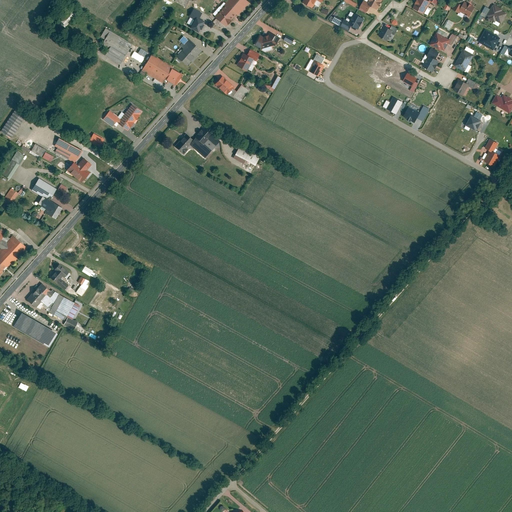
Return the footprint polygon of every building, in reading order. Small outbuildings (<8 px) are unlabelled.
[(245,0),(226,0),(224,3),(225,4),(236,14),(238,16),(249,3),(245,0)] [(381,0),(369,0),(368,4),(367,4),(371,6),(376,9),(381,0)] [(425,0),(418,0),(414,8),(423,13),(427,6),(429,2),(425,0)] [(368,11),(371,6),(367,4),(368,4),(364,1),(361,7),(368,11)] [(460,11),(463,6),(457,2),(453,10),(459,13),(460,11)] [(475,8),(465,3),(463,6),(460,11),(465,14),(470,16),(475,8)] [(236,14),(225,4),(221,8),(222,9),(215,17),(226,26),(231,20),(230,19),(231,17),(232,18),(236,14)] [(491,9),(488,15),(490,16),(489,19),(494,21),(495,19),(501,22),(506,14),(501,11),(502,10),(494,5),(493,7),(492,7),(491,9)] [(71,6),(68,10),(75,16),(78,13),(71,6)] [(487,15),(488,15),(491,9),(485,6),(482,12),(487,15)] [(57,21),(64,28),(75,16),(68,10),(57,21)] [(196,19),(198,20),(201,15),(194,11),(190,18),(195,21),(196,19)] [(346,21),(349,23),(354,14),(351,12),(346,21)] [(487,15),(482,12),(478,19),(481,21),(483,16),(485,17),(487,15)] [(363,19),(354,14),(349,23),(349,24),(351,25),(358,29),(363,19)] [(334,16),(333,17),(331,17),(330,21),(333,22),(339,26),(342,20),(334,16)] [(195,21),(191,29),(198,33),(200,30),(201,30),(203,27),(202,26),(204,23),(198,20),(196,19),(195,21)] [(349,29),(351,25),(349,24),(349,23),(346,21),(344,20),(342,25),(349,29)] [(64,28),(57,21),(51,28),(58,34),(64,28)] [(392,26),(390,30),(392,31),(391,33),(395,35),(398,29),(392,26)] [(390,30),(385,27),(379,37),(387,41),(391,33),(392,31),(390,30)] [(132,45),(105,29),(101,36),(105,39),(101,46),(108,50),(105,56),(120,65),(132,45)] [(499,37),(486,30),(480,41),(493,48),(499,37)] [(255,45),(261,48),(265,47),(270,46),(275,44),(279,38),(270,33),(269,36),(268,36),(268,35),(263,37),(263,38),(260,36),(255,45)] [(448,40),(437,34),(431,44),(440,50),(441,48),(444,49),(447,44),(449,41),(448,40)] [(449,41),(447,44),(452,47),(457,37),(452,34),(448,40),(449,41)] [(294,40),(286,35),(284,40),(291,44),(294,40)] [(182,43),(184,44),(188,40),(183,36),(179,41),(182,43)] [(202,51),(189,39),(188,40),(184,44),(182,43),(180,46),(183,49),(177,56),(178,57),(182,60),(187,65),(194,57),(195,58),(202,51)] [(505,54),(508,47),(505,45),(500,54),(504,56),(505,54)] [(464,51),(472,55),(475,51),(467,47),(464,51)] [(429,56),(436,59),(439,54),(431,49),(427,56),(429,57),(429,56)] [(250,50),(247,55),(253,59),(256,61),(259,55),(250,50)] [(464,50),(455,65),(465,71),(473,56),(472,55),(464,51),(464,50)] [(173,67),(152,54),(142,71),(146,74),(155,79),(153,82),(160,86),(163,81),(165,79),(171,68),(172,69),(173,67)] [(239,62),(237,66),(246,71),(247,69),(250,64),(253,59),(247,55),(244,54),(242,58),(242,57),(239,62)] [(314,60),(321,64),(324,58),(316,54),(313,59),(314,60)] [(436,59),(429,56),(429,57),(423,66),(432,71),(438,61),(436,59)] [(318,76),(324,65),(321,64),(314,60),(308,71),(318,76)] [(172,69),(171,68),(165,79),(169,81),(176,85),(182,75),(172,69)] [(412,87),(417,78),(408,73),(403,81),(412,87)] [(277,76),(271,87),(275,89),(280,78),(277,76)] [(236,92),(232,89),(233,87),(223,77),(216,85),(226,95),(228,93),(233,97),(236,92)] [(469,79),(466,84),(468,85),(468,86),(473,89),(476,83),(469,79)] [(460,80),(454,90),(463,95),(468,86),(468,85),(466,84),(460,80)] [(236,92),(233,97),(240,102),(248,90),(241,85),(236,92)] [(497,95),(492,103),(510,113),(511,109),(511,100),(503,96),(502,98),(497,95)] [(387,108),(397,114),(399,109),(402,103),(403,102),(393,97),(390,102),(387,108)] [(119,123),(127,130),(130,127),(133,123),(136,119),(139,115),(141,111),(133,105),(125,115),(121,120),(119,118),(116,121),(119,123)] [(420,113),(408,106),(403,116),(414,123),(417,118),(420,113)] [(420,113),(417,118),(423,121),(430,109),(424,106),(420,113)] [(15,111),(0,132),(11,139),(25,117),(15,111)] [(116,121),(119,118),(117,117),(109,111),(103,119),(112,126),(114,124),(116,121)] [(476,111),(474,117),(480,120),(482,115),(476,111)] [(474,117),(470,115),(465,125),(475,131),(481,121),(480,120),(474,117)] [(199,134),(196,137),(203,144),(209,137),(212,134),(204,128),(202,131),(201,130),(198,133),(199,134)] [(93,134),(89,142),(99,147),(103,140),(93,134)] [(186,134),(175,146),(183,154),(187,149),(186,148),(190,144),(193,140),(186,134)] [(193,140),(190,144),(205,157),(211,151),(203,144),(196,137),(193,140)] [(83,152),(82,151),(59,138),(55,146),(57,147),(55,152),(74,163),(77,158),(78,159),(83,152)] [(238,149),(241,144),(237,142),(238,141),(232,138),(228,144),(238,149)] [(498,143),(490,138),(484,148),(489,151),(491,152),(492,150),(494,151),(495,148),(498,143)] [(39,156),(42,157),(46,150),(35,144),(31,151),(39,156)] [(238,149),(235,155),(246,161),(255,166),(261,155),(241,144),(238,149)] [(38,158),(39,156),(31,151),(23,146),(21,149),(38,158)] [(78,165),(77,166),(88,175),(89,173),(91,174),(98,165),(102,161),(90,151),(88,150),(85,153),(84,152),(83,152),(78,159),(76,161),(77,162),(76,163),(78,165)] [(491,152),(489,151),(483,161),(494,167),(501,155),(500,155),(494,151),(492,150),(491,152)] [(17,151),(2,174),(10,179),(25,156),(17,151)] [(45,152),(42,157),(50,161),(53,156),(45,152)] [(246,161),(235,155),(233,158),(244,164),(246,161)] [(107,165),(102,161),(98,165),(103,169),(107,165)] [(73,163),(67,170),(82,182),(88,175),(77,166),(73,163)] [(46,199),(50,201),(57,189),(39,178),(32,190),(43,197),(46,199)] [(61,184),(58,189),(64,193),(67,188),(61,184)] [(24,186),(18,194),(23,197),(28,189),(24,186)] [(18,193),(11,188),(0,205),(0,206),(6,211),(18,193)] [(45,213),(55,219),(62,207),(52,201),(52,202),(50,201),(46,199),(41,206),(40,208),(46,211),(45,213)] [(0,247),(1,248),(10,239),(4,235),(6,232),(0,228),(0,247)] [(0,260),(6,266),(7,267),(11,264),(12,265),(23,252),(27,255),(30,251),(13,235),(10,239),(1,248),(0,249),(0,260)] [(50,277),(56,283),(60,278),(62,280),(65,277),(63,275),(67,271),(60,264),(55,269),(56,270),(50,277)] [(84,267),(81,271),(95,279),(97,274),(84,267)] [(88,286),(86,285),(88,281),(81,277),(78,282),(82,284),(76,293),(82,296),(88,286)] [(60,278),(56,283),(66,291),(69,287),(68,286),(68,285),(62,280),(60,278)] [(42,283),(28,300),(35,306),(40,300),(44,296),(46,294),(46,295),(46,294),(50,297),(54,293),(42,283)] [(55,292),(54,293),(50,297),(55,302),(50,312),(49,312),(64,320),(66,316),(74,303),(55,292)] [(50,312),(55,302),(50,297),(46,294),(46,295),(46,294),(44,296),(51,302),(47,306),(40,300),(35,306),(40,309),(42,305),(50,312)] [(44,296),(40,300),(47,306),(51,302),(44,296)] [(79,305),(74,303),(66,316),(68,317),(71,319),(79,305)] [(57,334),(22,314),(14,326),(49,347),(57,334)] [(71,319),(68,317),(64,324),(74,330),(78,323),(71,319)]
